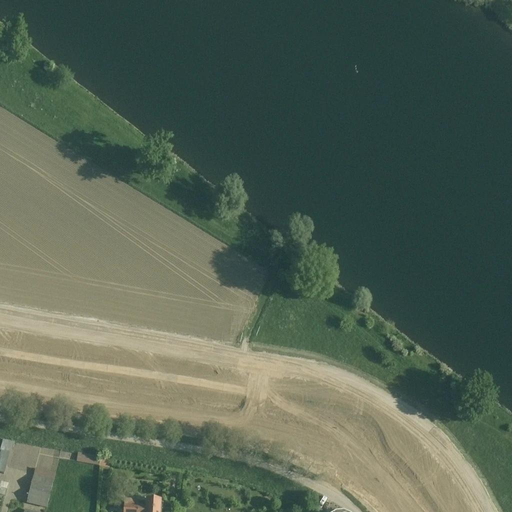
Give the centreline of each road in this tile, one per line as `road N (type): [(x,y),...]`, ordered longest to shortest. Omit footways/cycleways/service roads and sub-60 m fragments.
road 1 (unclassified): [(354,511),(249,460),(0,418)]
road 2 (track): [(280,266),(218,408),(311,447),(330,476)]
